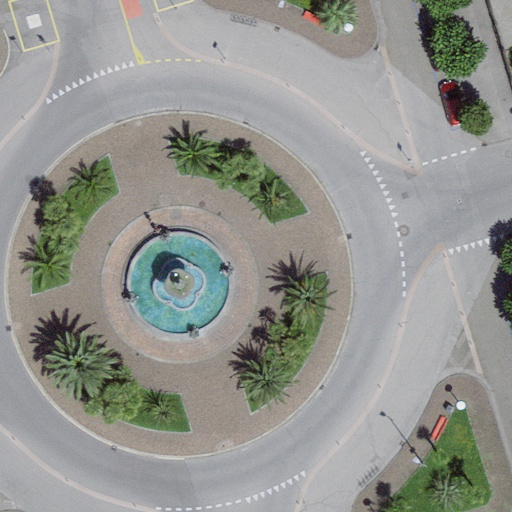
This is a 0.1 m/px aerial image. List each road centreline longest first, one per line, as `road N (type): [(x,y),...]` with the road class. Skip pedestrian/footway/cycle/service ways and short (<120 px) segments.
road 1 (residential): [(233,479),(292,451),(339,405),(369,346),(378,281),(366,217)]
road 2 (residential): [(366,217),(337,164),(295,122),(242,95),(183,84),(123,91)]
road 3 (residential): [(0,379),(10,401),(54,446),(109,476),(171,487),(233,479)]
road 4 (residential): [(123,91),(64,118),(17,161),(0,192)]
road 5 (residential): [(511,179),(366,217)]
